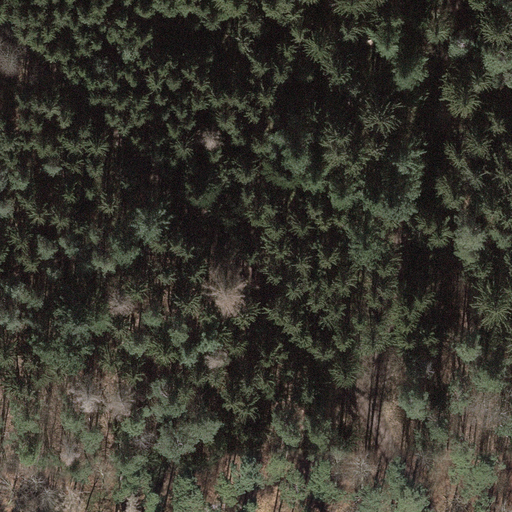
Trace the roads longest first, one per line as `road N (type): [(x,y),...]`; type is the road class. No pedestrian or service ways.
road 1 (track): [(0,19),(143,141),(333,376),(366,389),(428,511)]
road 2 (track): [(457,0),(366,389)]
